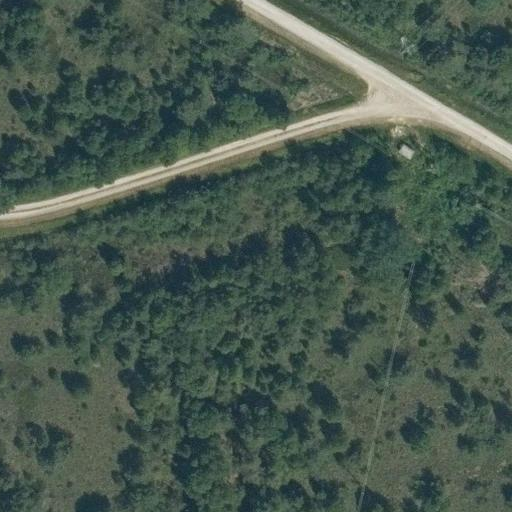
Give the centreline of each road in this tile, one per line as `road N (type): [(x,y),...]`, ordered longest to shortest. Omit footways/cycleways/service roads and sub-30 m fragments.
road 1 (track): [(0,204),(48,204),(345,110),(430,98)]
road 2 (track): [(262,0),(511,146)]
